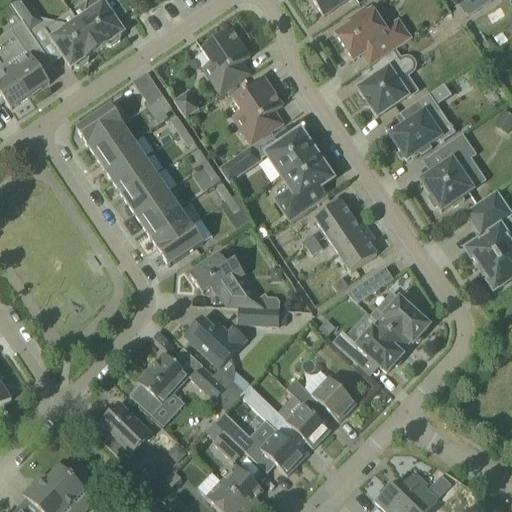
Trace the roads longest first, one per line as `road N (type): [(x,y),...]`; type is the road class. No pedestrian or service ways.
road 1 (residential): [(398,422),(459,353),(462,322),(292,71),(283,24),(265,0)]
road 2 (residential): [(53,408),(141,318),(145,302),(34,128)]
road 3 (residential): [(34,128),(227,0)]
road 4 (residential): [(511,492),(398,422)]
road 5 (residential): [(308,511),(398,422)]
